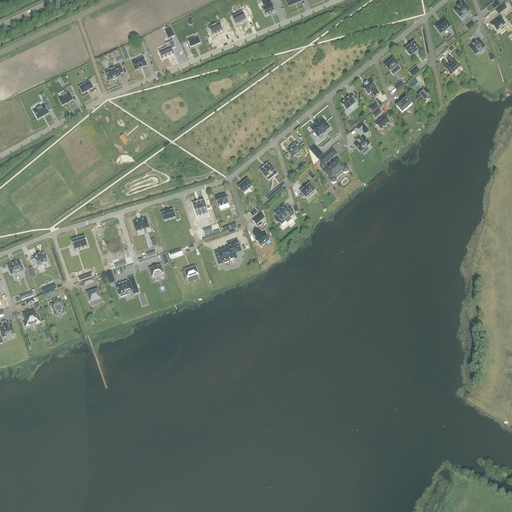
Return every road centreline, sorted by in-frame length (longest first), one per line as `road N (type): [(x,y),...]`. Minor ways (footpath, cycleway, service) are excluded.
road 1 (residential): [(446,0),(227,179),(0,255)]
road 2 (residential): [(0,155),(105,97),(338,0)]
road 3 (residential): [(112,0),(0,53)]
